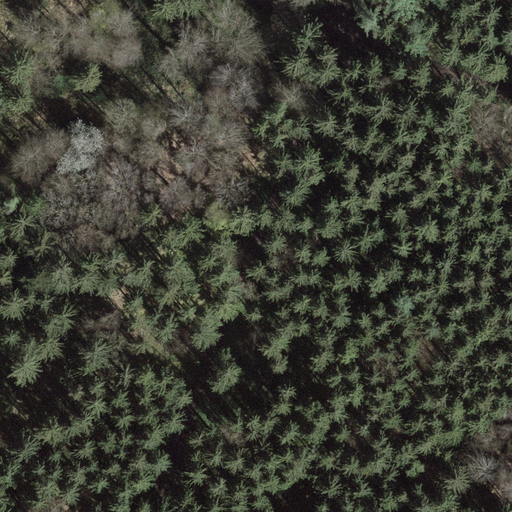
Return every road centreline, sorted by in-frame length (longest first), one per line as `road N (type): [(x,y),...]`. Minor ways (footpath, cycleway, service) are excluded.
road 1 (track): [(366,0),(340,35),(156,511)]
road 2 (track): [(271,0),(340,35),(511,95)]
